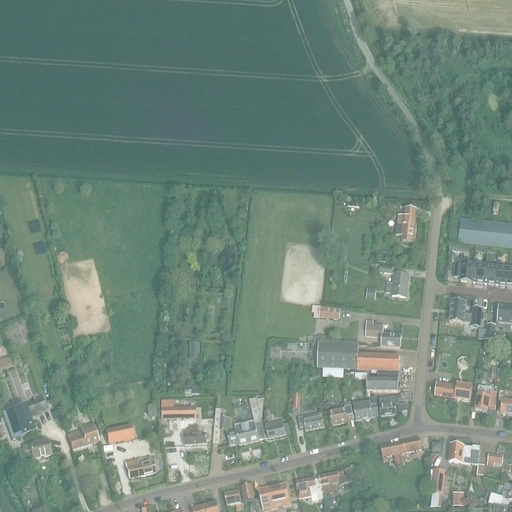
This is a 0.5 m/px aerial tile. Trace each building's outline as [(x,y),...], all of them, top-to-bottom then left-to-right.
[(401,243),(406,243),(412,244),(416,211),(405,210),(404,217),(400,216),(399,226),(403,227),(401,243)] [(511,249),(511,225),(460,220),(458,244),(511,249)] [(472,260),(471,266),(470,283),(481,284),(483,267),(476,266),(477,260),(472,260)] [(483,261),(483,267),(481,284),(492,285),(494,268),(487,267),(488,261),(483,261)] [(492,285),(504,286),(505,269),(499,268),(499,262),(495,262),(494,268),(492,285)] [(469,283),(470,283),(471,266),(453,264),(452,277),(458,278),(458,282),(469,283)] [(406,299),(408,276),(394,275),(393,285),(388,284),(387,294),(392,295),(392,297),(406,299)] [(471,307),(470,315),(462,314),(463,302),(448,300),(446,322),(461,324),(461,322),(469,323),(469,325),(477,326),(479,308),(471,307)] [(511,307),(499,306),(497,323),(511,324),(511,307)] [(319,319),(339,321),(340,309),(320,307),(319,319)] [(381,348),(400,349),(401,336),(382,335),(383,326),(373,325),(373,322),(367,321),(366,325),(365,338),(382,339),(381,348)] [(490,340),(491,326),(484,325),(482,339),(490,340)] [(491,345),(483,344),(482,353),(490,354),(491,345)] [(398,373),(399,357),(358,354),(358,347),(318,345),(317,369),(398,373)] [(503,370),(492,369),(490,379),(495,380),(494,386),(500,387),(503,370)] [(398,393),(398,380),(367,380),(367,393),(398,393)] [(470,403),(472,387),(456,385),(456,387),(437,384),(434,397),(470,403)] [(191,395),(200,395),(200,386),(191,386),(191,395)] [(478,387),(477,396),(474,411),(488,413),(489,409),(494,410),(497,394),(491,393),(491,389),(478,387)] [(511,416),(511,402),(509,403),(510,394),(503,393),(500,415),(511,416)] [(300,410),(301,395),(293,395),(292,410),(300,410)] [(379,400),(381,418),(396,416),(395,405),(397,405),(396,398),(379,400)] [(42,412),(46,411),(42,399),(2,413),(12,440),(23,437),(24,441),(33,438),(31,434),(34,432),(28,415),(42,410),(42,412)] [(235,432),(227,434),(230,446),(238,444),(239,447),(259,442),(259,441),(265,440),(261,422),(262,414),(264,399),(258,401),(257,399),(250,401),(253,416),(254,424),(255,427),(235,432)] [(369,403),(353,406),(356,423),(372,420),(372,419),(378,418),(377,399),(371,400),(372,403),(369,403)] [(162,420),(196,419),(196,407),(169,408),(169,402),(161,402),(162,420)] [(346,419),(353,418),(350,404),(341,406),(342,411),(329,413),(332,427),(347,424),(346,419)] [(305,432),(324,428),(321,414),(297,419),(299,429),(304,428),(305,432)] [(227,431),(228,419),(220,418),(219,430),(227,431)] [(265,425),(268,440),(286,436),(285,435),(291,433),(289,423),(283,425),(282,421),(270,424),(269,424),(265,425)] [(72,452),(87,447),(99,443),(93,425),(81,430),(82,433),(67,438),(72,452)] [(108,446),(133,441),(130,427),(105,432),(108,446)] [(157,430),(147,432),(149,443),(159,442),(157,430)] [(185,447),(206,445),(205,434),(184,436),(185,447)] [(400,455),(422,451),(419,439),(380,447),(382,459),(394,456),(395,462),(401,461),(400,455)] [(32,460),(52,456),(48,441),(29,446),(29,448),(25,449),(27,456),(31,455),(32,460)] [(441,453),(441,445),(433,445),(433,452),(441,453)] [(450,446),(448,463),(449,464),(457,464),(470,466),(470,465),(478,466),(480,450),(472,449),(472,448),(464,448),(464,447),(459,447),(459,445),(452,445),(452,446),(450,446)] [(489,456),(488,466),(494,467),(494,464),(502,465),(503,458),(489,456)] [(136,461),(125,464),(129,480),(155,474),(151,458),(141,460),(142,462),(137,463),(136,461)] [(319,477),(321,487),(324,499),(326,509),(335,507),(330,494),(334,493),(333,485),(339,484),(339,485),(344,483),(345,485),(348,484),(356,483),(353,470),(345,472),(346,476),(344,477),(343,472),(319,477)] [(444,497),(446,472),(434,471),(431,495),(444,497)] [(299,500),(311,498),(312,501),(314,502),(317,502),(318,500),(324,499),(321,487),(317,488),(315,479),(308,480),(296,482),(299,500)] [(286,484),(259,490),(264,511),(278,508),(277,504),(283,503),(284,507),(291,505),(286,484)] [(244,503),(254,501),(251,486),(241,488),(244,503)] [(237,511),(242,511),(239,492),(224,495),(227,508),(236,506),(237,511)] [(453,494),(453,507),(463,507),(464,494),(453,494)] [(495,506),(493,511),(511,511),(511,509),(500,507),(502,498),(492,495),(490,502),(489,505),(495,506)] [(204,506),(205,511),(219,511),(217,503),(204,506)]
